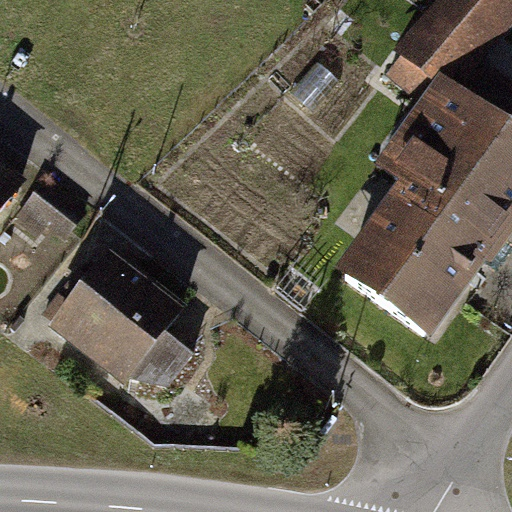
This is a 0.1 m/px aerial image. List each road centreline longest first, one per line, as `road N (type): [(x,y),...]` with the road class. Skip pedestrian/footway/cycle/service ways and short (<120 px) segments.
road 1 (residential): [(0,108),(473,456)]
road 2 (tertiary): [(0,501),(185,511)]
